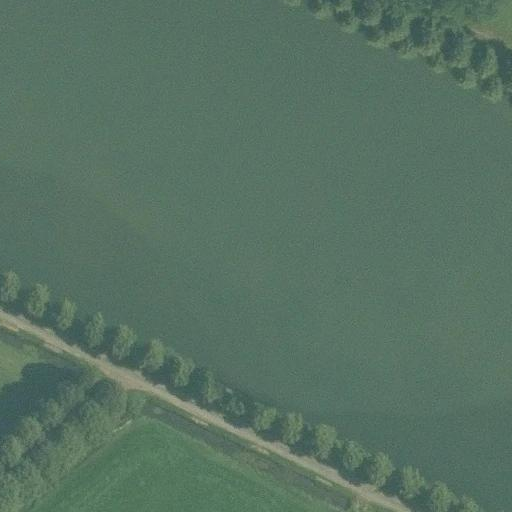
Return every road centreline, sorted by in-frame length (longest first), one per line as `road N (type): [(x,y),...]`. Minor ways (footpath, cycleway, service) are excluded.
road 1 (track): [(407,511),(127,373)]
road 2 (track): [(127,373),(0,490)]
road 3 (track): [(127,373),(0,310)]
